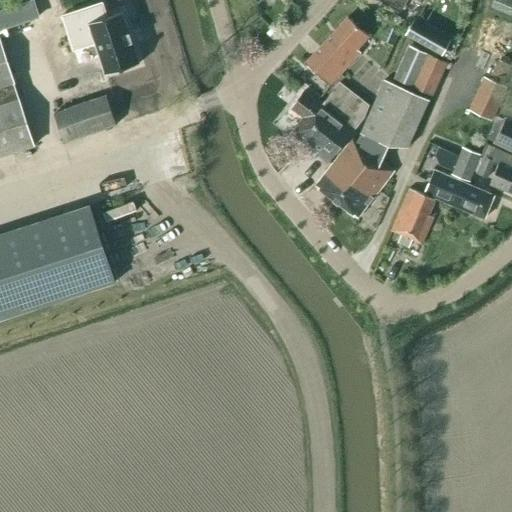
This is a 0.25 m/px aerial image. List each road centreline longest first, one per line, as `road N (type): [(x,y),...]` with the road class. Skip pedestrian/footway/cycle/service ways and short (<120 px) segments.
road 1 (residential): [(511,250),(452,292),(386,302),(325,252),(271,183),(241,92)]
road 2 (residential): [(241,92),(324,0)]
